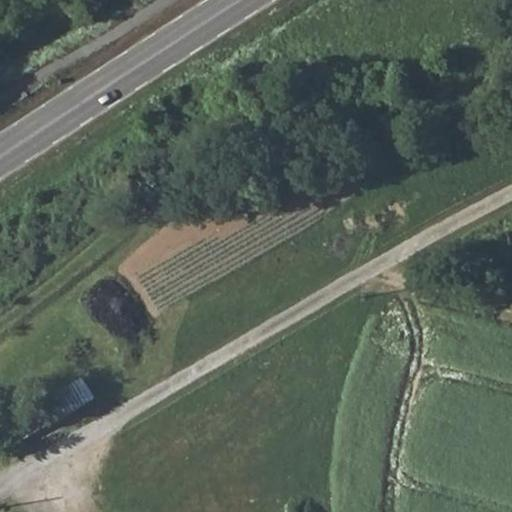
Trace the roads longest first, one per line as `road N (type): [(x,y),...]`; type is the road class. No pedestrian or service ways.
road 1 (unclassified): [(511,197),(0,490)]
road 2 (secondary): [(0,158),(241,0)]
